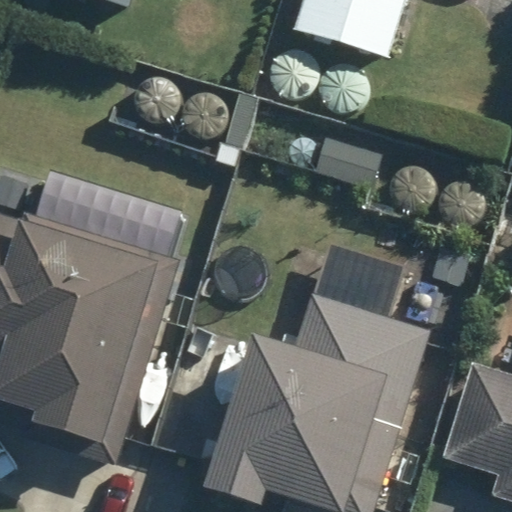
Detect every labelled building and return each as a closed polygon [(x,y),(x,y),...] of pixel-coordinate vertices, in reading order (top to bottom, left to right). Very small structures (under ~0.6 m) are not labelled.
[(56,0),(140,25),(147,0),(56,0)] [(318,0),(304,49),(398,78),(421,0),(318,0)] [(247,159),(261,112),(249,108),(234,156),(247,159)] [(390,169),(334,149),(321,183),(379,202),(390,169)] [(167,227),(154,224),(143,231),(140,244),(147,256),(160,258),(171,251),(174,239),(167,227)] [(188,278),(36,230),(32,242),(0,231),(0,391),(7,394),(0,415),(0,440),(125,479),(188,278)] [(230,255),(223,284),(250,292),(258,263),(230,255)] [(381,292),(352,274),(334,303),(361,321),(381,292)] [(386,511),(439,348),(322,312),(301,378),(270,368),(224,511),(386,511)] [(482,386),(502,392),(511,361),(511,356),(473,344),(462,380),(482,386)] [(511,511),(511,395),(502,392),(482,386),(452,477),(509,496),(503,511),(511,511)]
